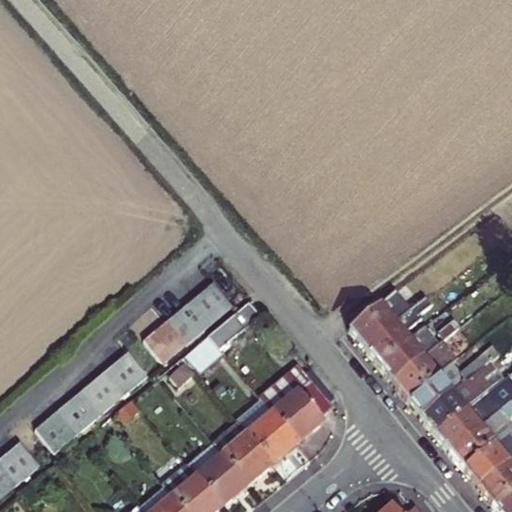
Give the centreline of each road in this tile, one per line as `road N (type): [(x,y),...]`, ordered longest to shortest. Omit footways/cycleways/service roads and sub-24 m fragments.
road 1 (residential): [(389,431),(25,0)]
road 2 (track): [(314,340),(511,193)]
road 3 (residential): [(293,511),(389,431)]
